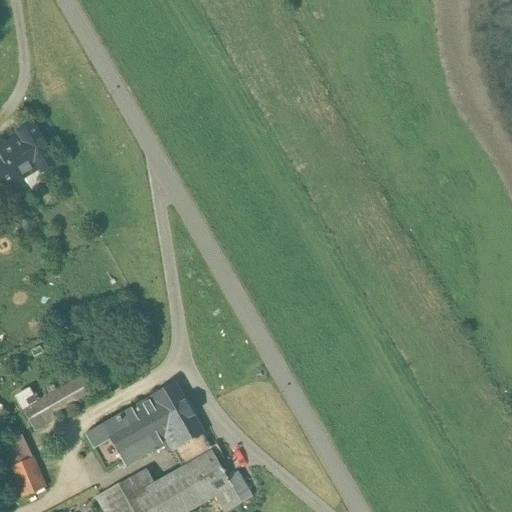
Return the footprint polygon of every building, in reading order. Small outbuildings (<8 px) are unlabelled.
[(42,140),(33,125),(34,125),(32,123),(30,124),(31,124),(18,131),(16,132),(18,136),(39,171),(41,175),(43,174),(43,173),(55,166),(56,167),(58,165),(57,163),(56,164),(47,148),(48,148),(43,140),(42,140)] [(18,136),(0,147),(0,193),(39,171),(18,136)] [(81,378),(45,398),(53,413),(89,392),(81,378)] [(153,397),(103,428),(128,467),(168,442),(184,468),(213,450),(211,448),(173,386),(154,398),(153,397)] [(156,485),(127,503),(133,511),(188,511),(214,496),(223,511),(228,511),(242,504),(234,492),(240,488),(235,480),(230,483),(217,463),(224,459),(216,446),(211,448),(213,450),(184,468),(156,485)] [(33,458),(14,467),(15,504),(46,488),(33,458)] [(152,479),(115,502),(114,503),(119,511),(133,511),(127,503),(156,485),(152,479)]
